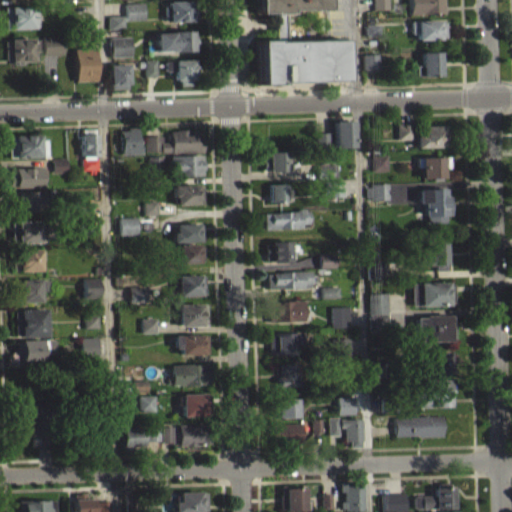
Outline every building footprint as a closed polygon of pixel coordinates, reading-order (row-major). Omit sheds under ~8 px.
[(255,39),(256,84),(275,84),(276,81),(343,79),(342,39),(284,41),(284,13),(287,12),(287,9),(307,9),(307,10),(324,9),(323,0),(253,0),(254,12),(269,12),(269,14),(271,14),(272,39),(255,39)] [(370,0),(370,9),(386,9),(386,0),(370,0)] [(406,0),(406,13),(441,12),(441,0),(406,0)] [(166,1),(167,23),(191,22),(191,20),(196,20),(195,2),(190,2),(190,1),(166,1)] [(124,3),(124,20),(142,19),(142,3),(124,3)] [(1,5),(1,28),(31,28),(31,25),(35,25),(35,6),(30,6),(30,4),(1,5)] [(107,15),(123,15),(123,29),(107,29),(107,15)] [(408,20),(408,33),(414,33),(414,40),(438,39),(437,37),(443,36),(442,21),(437,21),(436,19),(408,20)] [(363,24),(363,35),(377,35),(377,24),(363,24)] [(152,32),(153,52),(186,51),(186,53),(195,53),(195,45),(196,45),(196,38),(192,38),(191,29),(166,30),(166,32),(152,32)] [(85,30),(86,41),(72,41),(72,31),(85,30)] [(377,30),(363,31),(363,43),(377,42),(377,30)] [(40,35),(40,53),(61,52),(61,45),(62,45),(62,34),(40,35)] [(108,37),(109,55),(130,54),(129,36),(108,37)] [(1,40),(1,59),(6,58),(6,61),(10,61),(10,63),(20,63),(20,60),(31,60),(30,51),(33,51),(33,39),(30,39),(30,38),(6,38),(6,40),(1,40)] [(71,47),(79,47),(79,45),(84,45),(84,47),(93,46),(94,79),(72,80),(71,47)] [(418,52),(418,65),(414,65),(414,75),(420,74),(420,76),(438,75),(438,66),(440,66),(439,59),(437,59),(437,51),(418,52)] [(360,53),(360,69),(376,68),(375,53),(360,53)] [(143,59),(143,60),(137,60),(137,66),(142,66),(142,76),(155,76),(154,59),(143,59)] [(163,61),(164,71),(172,70),(173,81),(177,81),(177,86),(190,86),(190,80),(193,80),(193,74),(196,74),(196,66),(192,66),(192,60),(163,61)] [(107,65),(108,85),(109,85),(109,89),(125,89),(125,84),(127,84),(126,64),(107,65)] [(332,120),(332,147),(351,147),(350,120),(332,120)] [(395,123),(395,139),(411,139),(411,123),(395,123)] [(412,134),(412,147),(441,146),(441,145),(445,145),(445,127),(440,127),(440,125),(417,125),(417,134),(412,134)] [(118,130),(119,154),(140,153),(140,141),(136,141),(136,126),(126,127),(126,130),(118,130)] [(80,128),(80,133),(79,133),(80,156),(82,156),(82,158),(80,158),(81,170),(96,169),(95,157),(93,157),(93,155),(96,155),(95,133),(94,133),(94,128),(80,128)] [(142,135),(142,151),(158,151),(158,152),(168,152),(168,153),(201,152),(200,137),(196,137),(195,135),(195,130),(188,130),(188,129),(174,129),(174,130),(167,130),(168,141),(161,141),(161,135),(142,135)] [(313,132),(314,147),(327,147),(327,132),(313,132)] [(6,135),(7,157),(42,156),(41,138),(38,138),(37,134),(6,135)] [(266,152),(267,158),(262,158),(262,169),(267,169),(267,171),(285,170),(284,151),(266,152)] [(169,155),(169,175),(200,174),(200,154),(169,155)] [(369,155),(369,170),(385,170),(385,154),(369,155)] [(146,155),(146,171),(161,171),(161,155),(146,155)] [(50,158),(51,172),(65,172),(64,157),(50,158)] [(414,158),(415,166),(418,166),(418,177),(430,176),(431,180),(440,180),(440,167),(447,166),(447,157),(414,158)] [(161,163),(148,163),(148,184),(161,184),(161,163)] [(334,163),(335,177),(315,178),(315,164),(334,163)] [(64,165),(50,165),(50,179),(64,179),(64,165)] [(7,169),(7,185),(13,185),(13,187),(39,186),(39,175),(43,175),(43,168),(40,168),(40,167),(12,167),(13,169),(7,169)] [(335,171),(315,171),(315,185),(335,185),(335,171)] [(340,179),(341,195),(322,196),(322,179),(340,179)] [(368,183),(368,186),(364,186),(364,197),(369,197),(369,199),(386,199),(386,182),(368,183)] [(267,183),(268,201),(285,201),(285,199),(291,199),(291,188),(285,188),(285,183),(267,183)] [(171,185),(194,185),(194,186),(200,185),(201,202),(175,203),(175,196),(172,196),(171,185)] [(415,188),(416,202),(421,202),(421,215),(425,215),(425,222),(443,222),(443,214),(449,214),(448,195),(443,196),(443,188),(415,188)] [(9,193),(9,209),(43,209),(42,190),(14,191),(14,193),(9,193)] [(142,201),(142,214),(155,214),(155,201),(142,201)] [(74,203),(74,214),(90,214),(90,203),(74,203)] [(142,221),(155,221),(155,208),(142,208),(142,221)] [(262,212),(263,229),(271,229),(271,228),(307,227),(306,211),(303,211),(303,208),(296,208),(296,211),(277,211),(277,212),(270,213),(270,212),(262,212)] [(75,223),(90,222),(90,212),(75,213),(75,223)] [(117,217),(118,235),(135,234),(135,216),(117,217)] [(14,220),(14,223),(10,223),(10,241),(15,241),(15,242),(37,242),(37,220),(14,220)] [(170,232),(173,232),(173,223),(200,223),(200,239),(196,239),(196,241),(170,241),(170,232)] [(74,224),(74,235),(90,235),(90,224),(74,224)] [(432,270),(443,269),(442,235),(428,235),(429,242),(425,242),(425,254),(421,254),(421,264),(432,264),(432,270)] [(264,243),(268,243),(268,241),(287,240),(287,250),(291,250),(291,257),(288,257),(288,260),(269,261),(269,260),(264,260),(264,243)] [(177,244),(177,262),(197,262),(197,259),(201,259),(201,245),(197,245),(197,243),(177,244)] [(38,248),(39,270),(15,271),(15,269),(11,269),(10,254),(15,253),(15,249),(38,248)] [(317,253),(317,268),(334,267),(333,253),(317,253)] [(168,271),(168,258),(155,258),(155,271),(168,271)] [(366,279),(379,278),(378,261),(365,262),(366,279)] [(265,274),(270,274),(270,273),(279,273),(279,271),(308,270),(308,274),(314,274),(314,281),(308,281),(309,286),(266,288),(265,274)] [(172,276),(175,276),(175,275),(197,274),(197,276),(202,276),(203,293),(198,293),(198,294),(176,295),(176,289),(172,289),(172,276)] [(47,279),(47,291),(36,291),(37,301),(16,301),(16,292),(10,292),(10,281),(15,281),(15,279),(36,278),(37,279),(47,279)] [(444,280),(445,283),(451,283),(452,297),(447,297),(447,305),(429,305),(428,287),(433,287),(433,280),(444,280)] [(127,286),(128,302),(143,301),(143,286),(127,286)] [(319,287),(319,297),(336,296),(336,286),(319,287)] [(80,287),(80,299),(97,299),(97,287),(80,287)] [(336,304),(336,292),(319,293),(319,305),(336,304)] [(366,293),(366,314),(386,313),(385,292),(366,293)] [(266,311),(270,311),(270,300),(300,300),(300,305),(306,305),(306,319),(266,321),(266,311)] [(177,304),(177,326),(200,326),(200,324),(205,324),(205,304),(200,304),(200,303),(177,304)] [(328,306),(328,326),(346,326),(346,306),(328,306)] [(12,311),(16,311),(16,309),(39,308),(40,335),(17,336),(17,334),(12,334),(12,311)] [(82,312),(82,327),(96,327),(96,312),(82,312)] [(366,314),(367,333),(386,332),(386,313),(366,314)] [(413,339),(422,339),(422,340),(448,340),(448,337),(452,337),(451,315),(448,315),(448,314),(413,315),(413,339)] [(138,318),(139,332),(154,332),(154,318),(138,318)] [(96,320),(83,321),(83,335),(97,334),(96,320)] [(266,335),(266,353),(273,353),(273,354),(293,354),(292,343),(301,343),(301,332),(272,333),(272,334),(266,335)] [(171,334),(172,347),(178,347),(178,353),(200,353),(200,352),(205,351),(205,334),(193,334),(193,333),(183,333),(183,334),(171,334)] [(77,335),(78,354),(95,354),(95,335),(77,335)] [(330,338),(330,355),(347,355),(346,338),(330,338)] [(13,340),(17,340),(17,339),(38,339),(38,340),(42,340),(42,346),(52,346),(52,352),(39,352),(39,360),(19,361),(18,359),(13,359),(13,340)] [(97,344),(79,344),(79,362),(97,362),(97,344)] [(424,351),(424,353),(421,353),(421,359),(425,359),(425,362),(419,362),(419,373),(447,373),(447,351),(424,351)] [(169,364),(169,384),(179,384),(179,385),(202,384),(202,383),(207,383),(206,363),(187,364),(186,363),(177,363),(177,364),(169,364)] [(275,376),(275,386),(296,385),(295,363),(277,364),(278,376),(275,376)] [(132,380),(132,392),(146,392),(146,380),(132,380)] [(423,380),(423,388),(430,388),(430,390),(438,390),(438,399),(459,399),(459,380),(423,380)] [(131,399),(146,398),(145,387),(131,387),(131,399)] [(409,413),(450,415),(451,389),(410,388),(409,413)] [(174,395),(178,395),(178,393),(203,393),(203,394),(208,394),(209,414),(201,414),(201,415),(179,415),(179,404),(174,404),(174,395)] [(136,395),(137,411),(153,411),(153,395),(136,395)] [(334,397),(335,414),(352,413),(351,396),(334,397)] [(270,415),(270,407),(274,407),(274,398),(293,397),(293,403),(297,403),(297,413),(295,413),(295,417),(274,417),(274,415),(270,415)] [(44,411),(44,418),(43,418),(43,436),(50,436),(50,444),(27,444),(27,437),(24,437),(24,420),(20,420),(20,414),(21,414),(21,411),(44,411)] [(392,435),(416,434),(416,436),(440,435),(440,415),(392,416),(392,435)] [(325,416),(326,435),(335,435),(335,416),(325,416)] [(309,419),(310,431),(319,431),(319,418),(309,419)] [(337,419),(338,426),(342,426),(342,440),(348,440),(348,446),(358,446),(358,440),(359,439),(359,435),(359,434),(358,418),(337,419)] [(298,422),(298,441),(286,441),(286,443),(270,443),(269,423),(298,422)] [(176,424),(177,446),(182,445),(182,446),(194,446),(194,445),(203,444),(203,442),(208,442),(208,437),(205,437),(204,423),(176,424)] [(144,440),(159,440),(158,426),(144,426),(144,440)] [(159,426),(160,442),(171,442),(171,426),(159,426)] [(118,428),(119,447),(121,447),(121,450),(136,450),(136,445),(140,445),(140,427),(118,428)] [(338,481),(338,491),(342,491),(343,500),(339,500),(339,507),(343,507),(343,510),(361,510),(361,481),(338,481)] [(432,486),(436,486),(436,482),(449,481),(449,486),(451,486),(452,508),(433,509),(433,508),(415,508),(412,506),(412,498),(414,495),(432,495),(432,486)] [(279,485),(280,494),(279,494),(279,508),(283,508),(283,510),(303,510),(302,487),(289,487),(289,485),(279,485)] [(169,511),(181,511),(199,511),(199,510),(204,509),(203,492),(198,492),(198,490),(175,491),(175,494),(172,494),(172,501),(169,501),(169,511)] [(71,511),(71,498),(73,498),(73,494),(84,493),(84,498),(90,498),(90,511),(71,511)] [(319,493),(319,510),(331,510),(330,493),(319,493)] [(380,493),(380,511),(402,511),(402,493),(380,493)] [(16,511),(16,500),(53,499),(53,509),(51,510),(51,511),(16,511)] [(95,511),(95,500),(108,500),(108,511),(95,511)]
